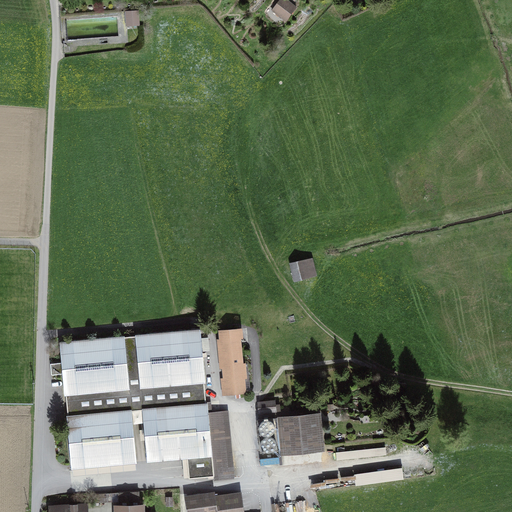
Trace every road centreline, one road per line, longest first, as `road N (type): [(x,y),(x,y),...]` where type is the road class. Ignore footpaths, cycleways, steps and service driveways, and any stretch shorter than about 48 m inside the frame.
road 1 (unclassified): [(52,0),(36,511)]
road 2 (track): [(511,391),(399,375),(370,359),(311,316),(266,252)]
road 3 (track): [(370,359),(286,367),(265,394),(244,397)]
